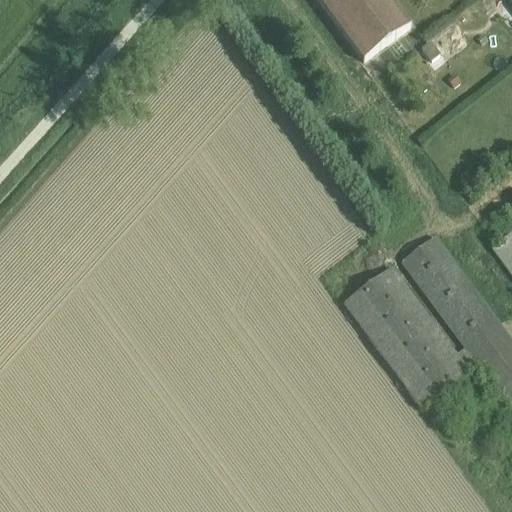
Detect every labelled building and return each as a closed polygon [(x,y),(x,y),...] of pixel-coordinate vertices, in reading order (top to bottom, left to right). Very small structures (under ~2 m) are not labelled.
[(312,0),(369,76),(421,37),(392,0),(312,0)] [(428,64),(439,59),(433,45),(422,50),(428,64)] [(511,225),(487,243),(511,278),(511,225)] [(511,341),(443,245),(412,267),(511,408),(511,341)] [(398,283),(350,317),(418,413),(466,378),(398,283)]
